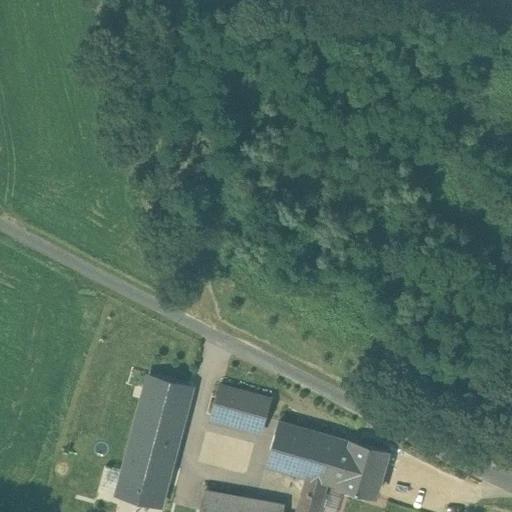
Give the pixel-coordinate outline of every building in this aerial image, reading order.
[(150,375),(131,446),(172,457),(191,386),(150,375)] [(271,398),(219,384),(211,415),(263,429),(271,398)] [(341,439),(279,421),(267,464),(307,475),(328,482),(341,439)] [(387,450),(353,441),(352,443),(341,439),(328,482),(340,485),(339,487),(374,497),(387,450)] [(172,457),(131,446),(118,493),(160,504),(172,457)] [(37,497),(39,489),(37,482),(32,475),(26,471),(18,469),(10,471),(4,475),(0,480),(0,498),(4,504),(11,509),(18,510),(26,508),(33,504),(37,497)] [(319,511),(328,482),(307,475),(295,511),(319,511)] [(275,503),(204,490),(200,511),(282,511),(284,505),(275,503)] [(291,511),(295,496),(276,493),(275,503),(284,505),(282,511),(291,511)]
